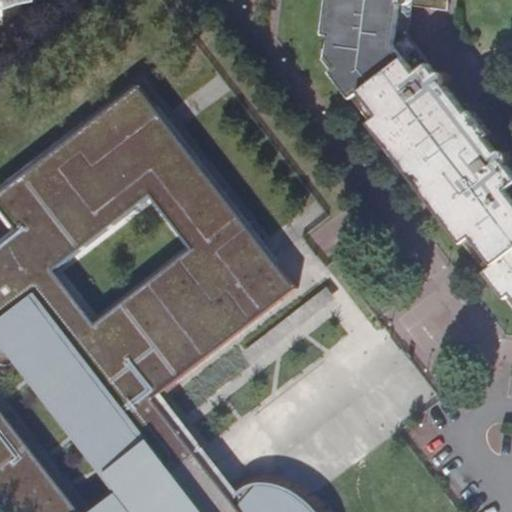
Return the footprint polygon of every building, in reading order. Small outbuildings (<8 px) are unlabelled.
[(414,6),(414,0),(326,0),(321,57),(365,114),(511,303),(511,167),(510,165),(511,161),(511,158),(511,154),(509,152),(507,151),(504,150),(502,150),(499,151),(489,138),(493,135),(474,110),(470,113),(450,87),(452,84),(452,80),(452,77),(450,75),(448,73),(445,72),(443,72),(439,73),(410,35),(414,6)] [(164,115),(187,145),(240,103),(219,74),(164,115)] [(0,497),(11,511),(125,511),(199,455),(227,433),(160,345),(186,325),(209,356),(296,288),(187,145),(164,115),(141,86),(49,158),(44,162),(0,195),(0,205),(18,229),(0,244),(0,497)] [(236,511),(229,494),(199,455),(125,511),(236,511)] [(236,485),(229,494),(236,511),(336,511),(321,491),(304,480),(288,473),(271,470),(256,471),(250,472),(243,477),(236,485)]
